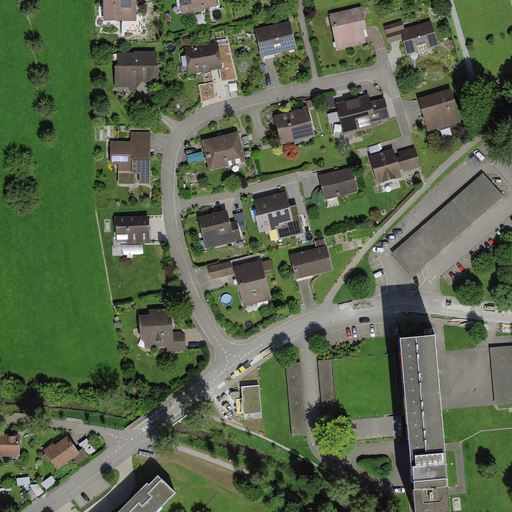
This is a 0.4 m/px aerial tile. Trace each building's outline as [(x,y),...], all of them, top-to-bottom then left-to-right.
[(133,0),(105,0),(105,15),(133,17),(133,0)] [(215,0),(181,0),(183,11),(216,6),(215,0)] [(360,12),(332,19),(338,47),(367,40),(360,12)] [(404,23),(387,28),(391,39),(401,36),(406,54),(436,45),(430,23),(406,30),(404,23)] [(291,25),(259,32),(264,56),(296,49),(291,25)] [(217,49),(187,53),(189,74),(220,70),(217,49)] [(156,57),(121,57),(121,80),(156,80),(156,57)] [(450,92),(423,100),(432,128),(458,120),(450,92)] [(376,96),(342,105),(349,131),(383,123),(376,96)] [(310,111),(279,118),(285,142),(315,135),(310,111)] [(242,133),(207,141),(213,166),(248,157),(242,133)] [(149,136),(121,136),(121,182),(148,182),(149,136)] [(415,146),(377,159),(384,179),(422,166),(415,146)] [(353,169),(324,175),(328,197),(358,190),(353,169)] [(483,173),(391,254),(411,278),(503,196),(499,191),(486,176),(483,173)] [(292,204),(300,203),(299,190),(291,191),(292,204)] [(287,196),(261,201),(266,226),(292,221),(287,196)] [(233,213),(234,227),(245,226),(244,212),(233,213)] [(230,214),(203,220),(208,245),(235,240),(230,214)] [(147,218),(119,218),(119,245),(147,245),(147,218)] [(327,250),(294,257),(299,279),(332,272),(327,250)] [(210,265),(213,277),(236,271),(233,259),(210,265)] [(262,266),(238,271),(245,303),(269,299),(262,266)] [(173,321),(144,322),(145,349),(185,348),(184,331),(173,331),(173,321)] [(436,336),(400,339),(414,511),(451,511),(443,411),(438,353),(436,336)] [(511,347),(495,349),(494,349),(499,404),(499,405),(511,403),(511,347)] [(301,360),(287,361),(291,434),(305,433),(301,360)] [(261,414),(259,385),(242,387),(244,415),(261,414)] [(74,433),(45,454),(59,474),(88,454),(74,433)] [(23,435),(0,434),(0,454),(22,456),(23,435)] [(157,479),(123,511),(154,511),(172,494),(157,479)]
